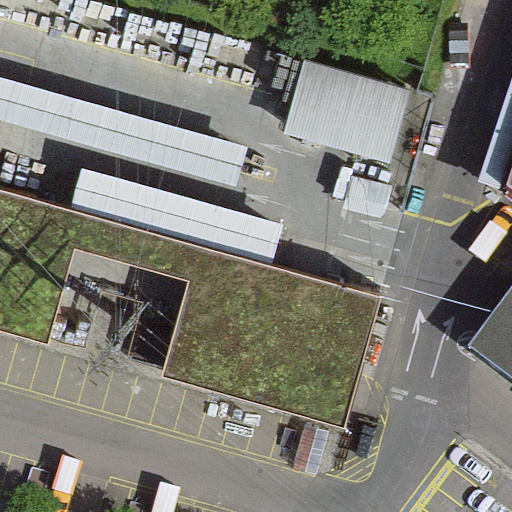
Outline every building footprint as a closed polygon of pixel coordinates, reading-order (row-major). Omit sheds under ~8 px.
[(395,145),(414,73),(305,45),(287,118),(395,145)] [(511,379),(511,170),(506,191),(511,195),(511,285),(467,345),(511,379)] [(353,177),(344,208),(383,219),(392,188),(353,177)] [(0,192),(0,327),(48,341),(74,247),(192,280),(165,375),(343,425),(378,298),(0,192)] [(145,300),(134,360),(160,365),(171,305),(145,300)]
